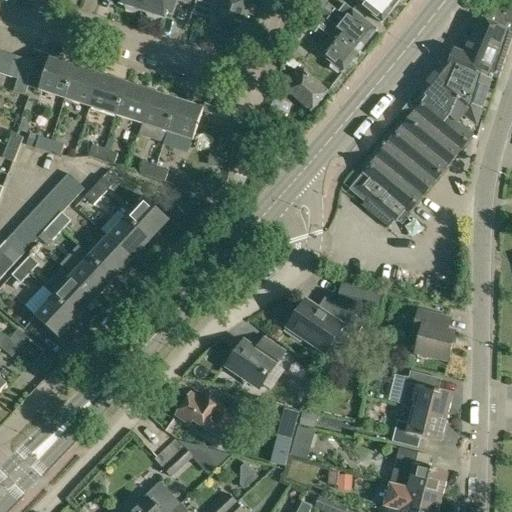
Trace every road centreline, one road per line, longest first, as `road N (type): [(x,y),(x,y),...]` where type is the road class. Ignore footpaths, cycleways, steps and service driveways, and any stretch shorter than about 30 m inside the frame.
road 1 (residential): [(0,436),(229,197),(258,80)]
road 2 (residential): [(42,511),(162,378),(219,326),(300,274),(309,235),(285,195)]
road 3 (residential): [(474,511),(486,186),(511,92)]
road 4 (secondary): [(0,503),(147,358),(285,195)]
road 5 (residential): [(258,80),(0,8)]
road 6 (secondary): [(285,195),(446,0)]
